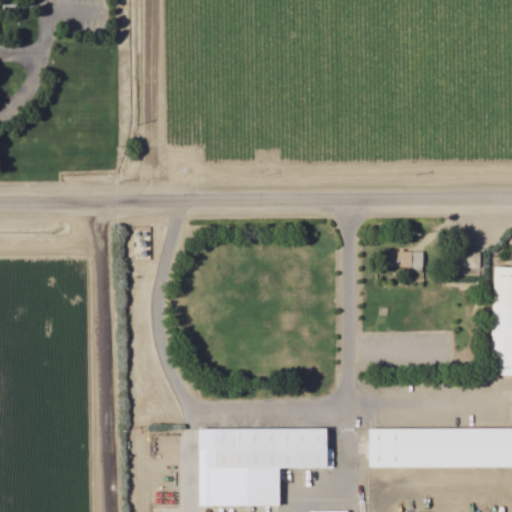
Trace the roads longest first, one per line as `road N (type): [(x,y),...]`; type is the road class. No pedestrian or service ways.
road 1 (residential): [(122,511),(118,0)]
road 2 (residential): [(0,208),(511,207)]
